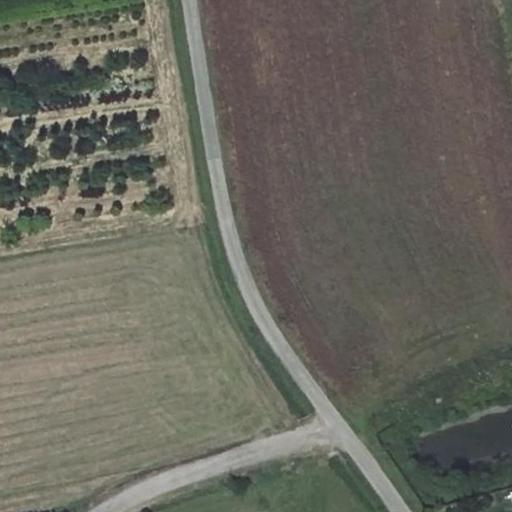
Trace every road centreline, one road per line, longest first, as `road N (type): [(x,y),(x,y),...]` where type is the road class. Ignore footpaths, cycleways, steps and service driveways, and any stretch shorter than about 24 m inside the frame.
road 1 (unclassified): [(195,0),(244,281),(270,333),(399,511)]
road 2 (track): [(338,427),(161,480),(104,511)]
